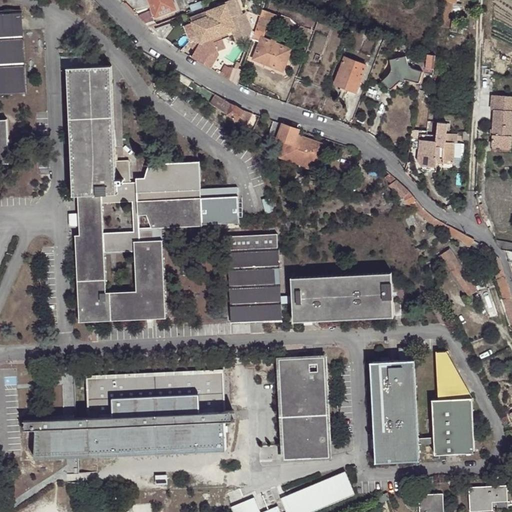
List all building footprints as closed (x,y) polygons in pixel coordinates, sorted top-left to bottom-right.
[(151,2),(156,15),(174,8),(170,0),(147,0),(148,3),(151,2)] [(195,51),(192,58),(203,64),(209,54),(218,51),(226,48),(222,38),(228,35),(227,34),(233,32),(237,44),(244,41),(245,38),(252,40),(255,33),(252,31),(245,14),(242,15),(236,0),(232,0),(225,3),(226,5),(189,20),(191,24),(182,27),(187,39),(190,41),(197,48),(195,51)] [(444,0),(440,28),(449,29),(451,15),(458,16),(459,9),(452,8),(453,2),(455,2),(455,0),(444,0)] [(281,14),(264,6),(255,33),(252,40),(252,41),(259,44),(254,57),(284,70),(292,49),(266,37),(274,19),(278,21),(281,14)] [(0,163),(9,163),(7,119),(0,119),(0,93),(25,93),(22,13),(0,13),(0,163)] [(451,29),(462,31),(464,24),(452,22),(451,29)] [(174,29),(172,23),(156,29),(155,26),(150,28),(159,37),(166,39),(174,29)] [(195,51),(197,48),(190,41),(188,43),(195,51)] [(209,54),(203,64),(210,68),(218,53),(218,51),(209,54)] [(436,57),(432,55),(427,54),(427,60),(425,74),(433,75),(436,57)] [(117,196),(116,184),(116,178),(115,160),(111,66),(97,67),(96,55),(69,56),(70,68),(68,68),(73,198),(78,198),(102,197),(117,196)] [(69,56),(60,56),(66,68),(68,68),(70,68),(69,56)] [(407,62),(405,56),(390,61),(390,65),(391,68),(390,73),(388,77),(382,82),(390,90),(399,81),(404,83),(405,79),(418,83),(422,71),(414,69),(411,68),(408,66),(407,62)] [(367,67),(346,59),(336,85),(357,93),(367,67)] [(229,79),(233,67),(227,66),(224,77),(229,79)] [(216,94),(210,104),(228,118),(229,116),(234,119),(233,121),(237,123),(246,126),(253,113),(243,109),(236,105),(235,106),(224,100),(222,98),(220,97),(216,94)] [(511,96),(496,95),(493,134),(511,136),(511,133),(511,96)] [(283,124),(265,118),(262,124),(269,127),(270,125),(276,127),(275,129),(280,131),(283,124)] [(447,133),(448,124),(438,122),(437,132),(447,133)] [(283,124),(280,131),(277,139),(286,142),(283,151),(291,155),(291,157),(317,167),(324,145),(303,137),(302,140),(297,138),(298,135),(300,130),(283,124)] [(457,143),(457,134),(447,133),(437,132),(436,141),(420,140),(418,161),(422,166),(436,167),(437,163),(437,159),(443,159),(443,163),(454,163),(454,155),(454,143),(457,143)] [(511,135),(511,136),(493,134),(492,134),(492,146),(511,147),(511,141),(511,135)] [(454,143),(454,155),(464,155),(464,143),(457,143),(454,143)] [(291,155),(283,151),(281,158),(316,171),(317,167),(291,157),(291,155)] [(123,184),(130,183),(129,159),(115,160),(116,178),(123,178),(123,184)] [(162,226),(182,226),(202,225),(202,222),(201,196),(200,188),(199,161),(167,163),(149,164),(145,177),(137,178),(137,183),(138,214),(147,214),(152,227),(162,226)] [(410,193),(390,175),(386,180),(392,186),(390,188),(403,200),(405,199),(410,193)] [(138,214),(137,183),(130,183),(123,184),(116,184),(117,196),(102,197),(103,201),(132,201),(133,232),(104,233),(105,251),(134,250),(134,241),(140,241),(139,228),(138,214)] [(237,195),(237,186),(209,187),(210,196),(237,195)] [(209,187),(200,188),(201,196),(210,196),(209,187)] [(416,201),(410,193),(405,199),(408,205),(413,204),(416,201)] [(201,196),(202,222),(238,220),(237,195),(210,196),(201,196)] [(139,228),(140,241),(134,241),(134,250),(135,290),(107,291),(105,251),(104,233),(103,201),(102,197),(78,198),(80,234),(76,235),(78,321),(166,317),(162,226),(152,227),(139,228)] [(418,203),(413,204),(409,207),(431,226),(462,242),(469,248),(474,240),(439,222),(422,208),(418,203)] [(480,217),(483,223),(487,221),(484,214),(481,204),(478,205),(480,217)] [(227,236),(231,324),(282,321),(281,303),(281,295),(277,234),(227,236)] [(511,242),(493,239),(498,247),(511,250),(511,242)] [(485,247),(484,246),(478,252),(480,253),(487,260),(493,268),(511,320),(511,296),(499,261),(485,247)] [(478,292),(449,251),(439,258),(467,299),(478,292)] [(293,302),(294,320),(393,316),(392,272),(292,277),(293,295),(293,302)] [(293,295),(281,295),(281,303),(293,302),(293,295)] [(376,462),(420,460),(419,444),(419,438),(414,347),(399,348),(400,360),(371,361),(376,462)] [(435,443),(436,453),(475,451),(472,397),(446,351),(437,351),(440,399),(432,399),(435,437),(435,443)] [(323,357),(303,359),(304,368),(324,367),(323,357)] [(303,359),(276,360),(283,446),(309,444),(310,458),(331,457),(324,367),(304,368),(303,359)] [(223,413),(221,371),(84,377),(86,418),(70,419),(70,417),(64,417),(64,419),(43,420),(39,420),(19,421),(20,430),(29,430),(30,459),(33,456),(62,454),(62,448),(87,447),(87,453),(214,449),(225,452),(223,422),(229,422),(229,413),(223,413)] [(283,446),(284,460),(310,458),(309,444),(283,446)] [(308,511),(354,493),(345,472),(281,499),(286,511),(308,511)] [(471,511),(493,510),(492,502),(508,500),(507,486),(469,487),(471,511)] [(420,511),(444,511),(443,493),(419,495),(420,511)] [(273,511),(272,509),(262,511),(257,511),(253,499),(231,508),(232,511),(273,511)] [(492,502),(493,510),(508,509),(508,500),(492,502)]
